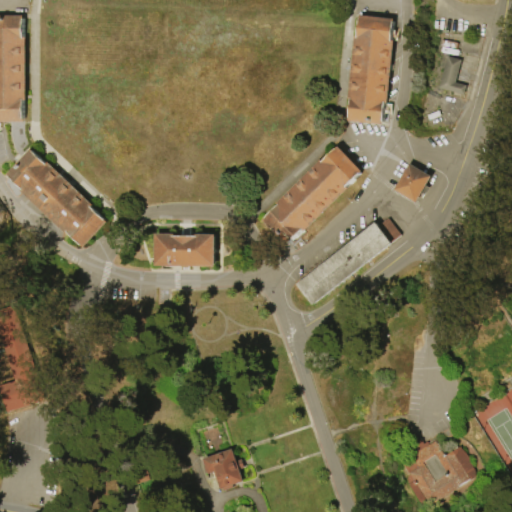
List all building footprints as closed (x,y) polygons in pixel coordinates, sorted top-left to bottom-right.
[(396,19),(393,42),(397,43),(390,105),(386,105),(384,127),(349,124),(352,99),(349,98),(356,38),(359,38),(361,15),(396,19)] [(25,123),(0,123),(0,17),(25,17),(25,38),(28,38),(28,103),(25,103),(25,123)] [(448,56),(463,60),(457,83),(468,86),(466,95),(440,89),(448,56)] [(365,172),(358,179),(360,180),(355,185),(354,184),(350,187),(351,189),(307,233),(305,231),(301,236),(303,237),(297,242),(296,241),(289,248),(264,222),(281,206),(279,203),(325,158),(327,160),(340,147),(365,172)] [(32,150),(48,165),(50,163),(95,206),(94,208),(109,223),(86,248),(79,242),(77,245),(71,239),(74,237),(70,233),(68,235),(23,192),(25,190),(21,187),(19,190),(13,184),(15,181),(9,175),(32,150)] [(411,164),(433,176),(427,187),(431,189),(427,197),(423,195),(418,203),(396,190),(411,164)] [(403,236),(315,306),(298,285),(378,222),(380,226),(390,219),(403,236)] [(158,234),(186,235),(218,235),(217,267),(192,267),(192,269),(183,269),(183,266),(157,266),(158,234)] [(47,400),(9,412),(2,387),(16,383),(0,328),(0,313),(19,308),(47,400)] [(408,485),(414,481),(410,475),(409,475),(402,464),(415,456),(409,446),(421,438),(425,444),(428,443),(429,444),(437,438),(442,445),(439,447),(446,457),(459,448),(462,448),(469,455),(475,468),(476,478),(430,507),(427,503),(422,507),(408,485)] [(222,490),(218,476),(214,477),(213,474),(210,475),(209,473),(207,474),(205,467),(207,466),(205,460),(234,450),(238,462),(244,460),(247,469),(241,471),(245,482),(222,490)]
